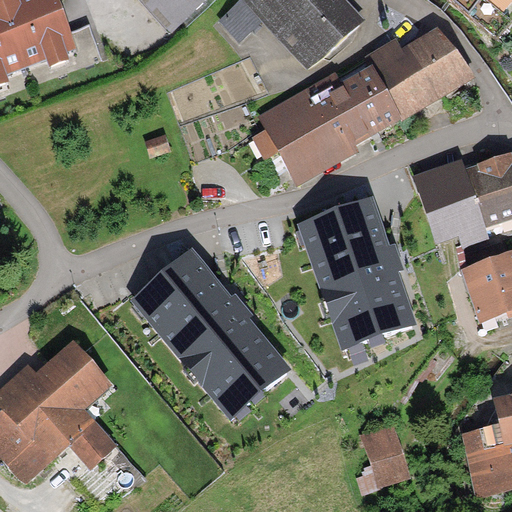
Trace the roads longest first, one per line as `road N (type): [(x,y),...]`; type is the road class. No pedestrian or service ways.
road 1 (residential): [(501,115),(288,203),(190,225),(60,275)]
road 2 (residential): [(397,0),(450,37),(501,115)]
